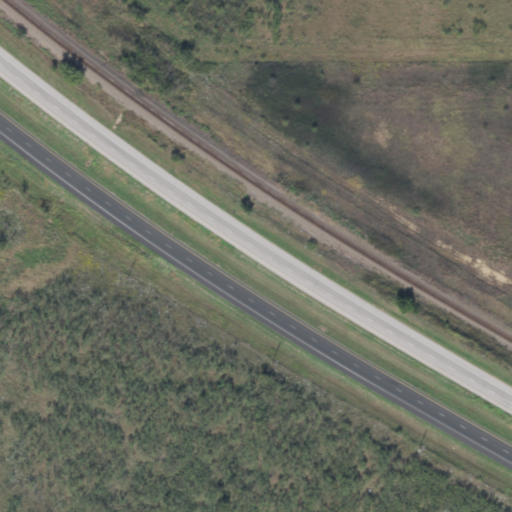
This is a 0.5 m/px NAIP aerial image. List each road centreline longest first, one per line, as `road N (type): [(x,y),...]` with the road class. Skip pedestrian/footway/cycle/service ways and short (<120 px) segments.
road 1 (trunk): [(511,405),(202,218),(0,66)]
road 2 (trunk): [(0,123),(212,274),(511,455)]
road 3 (residential): [(344,308),(0,502)]
